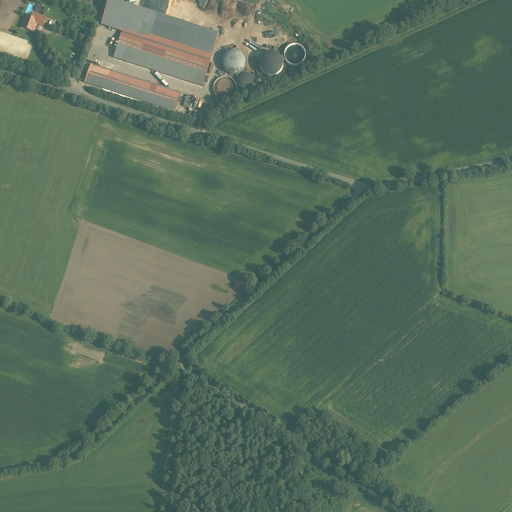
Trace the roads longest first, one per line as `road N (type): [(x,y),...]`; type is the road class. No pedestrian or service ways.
road 1 (unclassified): [(0,67),(363,183)]
road 2 (unclassified): [(413,511),(176,361)]
road 3 (unclassified): [(176,361),(363,183)]
road 4 (unclassified): [(0,471),(70,460),(176,361)]
road 5 (unclassified): [(363,183),(511,158)]
